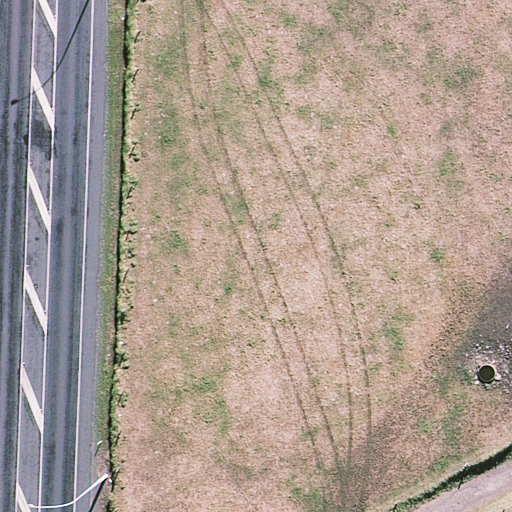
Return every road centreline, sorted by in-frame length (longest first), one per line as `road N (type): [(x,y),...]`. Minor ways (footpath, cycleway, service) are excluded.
road 1 (secondary): [(26,511),(42,0)]
road 2 (track): [(511,425),(324,511)]
